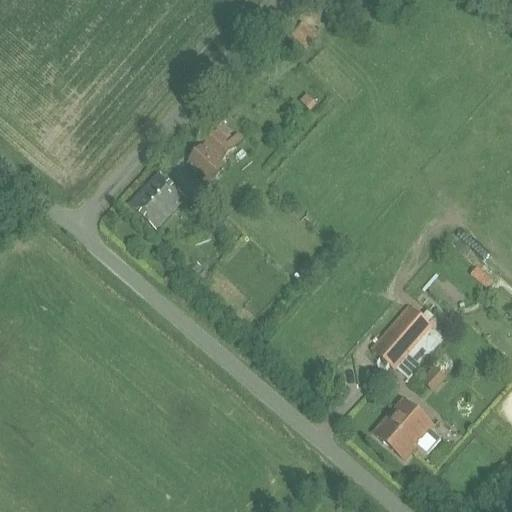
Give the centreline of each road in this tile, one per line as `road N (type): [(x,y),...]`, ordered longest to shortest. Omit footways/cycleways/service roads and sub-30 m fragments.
road 1 (unclassified): [(403,511),(75,227)]
road 2 (unclassified): [(75,227),(280,0)]
